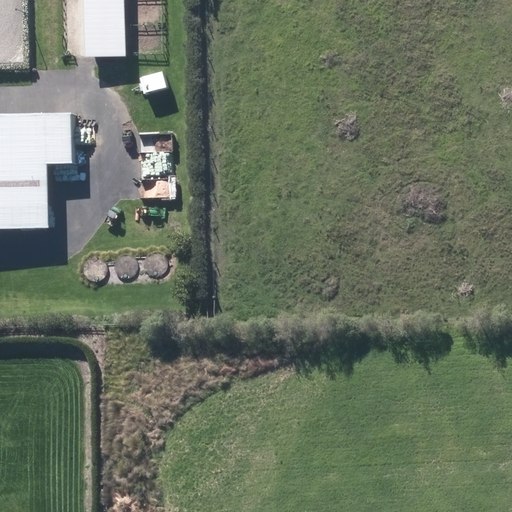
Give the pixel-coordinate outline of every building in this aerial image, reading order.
[(89,0),(91,52),(132,51),(130,0),(89,0)] [(80,109),(0,109),(0,231),(61,232),(61,165),(80,165),(80,109)] [(149,265),(151,269),(155,271),(159,272),(163,272),(167,270),(169,267),(171,263),(171,259),(170,255),(168,252),(164,249),(161,248),(157,249),(154,250),(151,252),(149,255),(148,258),(148,262),(149,265)] [(118,268),(120,271),(124,273),(128,274),(132,274),(136,272),(138,269),(140,265),(140,261),(139,257),(137,254),(133,252),(130,251),(126,251),(123,252),(120,254),(118,257),(117,260),(117,264),(118,268)] [(87,270),(89,274),(93,276),(97,277),(101,277),(105,275),(108,272),(109,268),(110,264),(109,260),(106,257),(103,254),(99,253),(96,253),(92,255),(89,257),(87,259),(86,263),(86,266),(87,270)]
